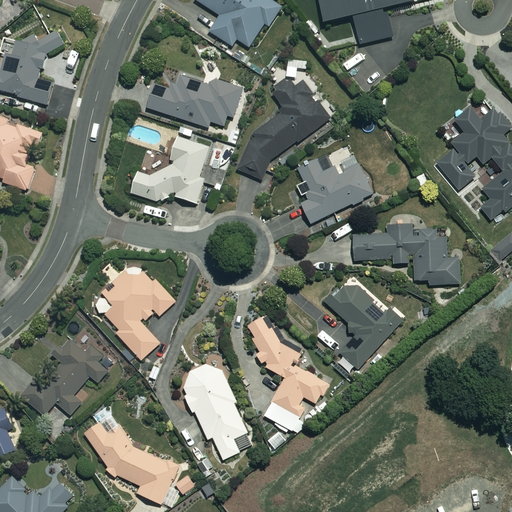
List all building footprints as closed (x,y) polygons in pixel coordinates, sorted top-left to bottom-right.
[(196,0),(220,16),(210,31),(233,47),(238,39),(250,48),(266,24),(270,27),(283,8),(272,0),(196,0)] [(319,0),(325,23),(354,16),(361,45),(392,38),(385,9),(414,2),(413,0),(319,0)] [(1,72),(0,71),(0,90),(19,95),(18,98),(45,105),(51,82),(39,79),(41,69),(45,70),(49,52),(65,45),(59,31),(50,35),(47,29),(17,44),(14,56),(5,54),(1,72)] [(404,61),(399,53),(381,67),(386,74),(404,61)] [(308,61),(289,60),(288,68),(307,70),(308,61)] [(211,86),(181,76),(176,92),(155,85),(147,108),(209,128),(211,122),(225,127),(229,116),(234,118),(243,89),(213,79),(211,86)] [(300,144),(332,120),(304,82),(297,88),(292,80),(288,83),(286,79),(274,87),(276,90),(273,93),(285,109),(253,132),(256,136),(238,171),(263,183),(275,159),(298,142),(300,144)] [(504,173),(482,189),(491,200),(481,208),(491,221),(502,212),(511,212),(511,147),(504,137),(511,129),(511,127),(495,107),(480,119),(471,108),(455,121),(465,133),(452,144),(456,149),(438,164),(459,191),(476,178),(466,167),(478,158),(484,166),(493,159),(494,160),(492,164),(494,169),(498,171),(502,170),(504,173)] [(0,177),(5,179),(3,182),(28,191),(36,169),(27,166),(35,142),(40,144),(44,134),(0,118),(0,177)] [(131,194),(158,203),(161,201),(162,203),(172,196),(198,204),(206,179),(201,178),(211,147),(178,137),(170,161),(174,162),(151,177),(139,173),(131,194)] [(306,195),(309,201),(302,204),(311,224),(374,195),(360,165),(339,174),(336,167),(324,173),(317,159),(298,168),(305,183),(297,186),(302,197),(306,195)] [(413,224),(388,225),(389,234),(354,235),(355,261),(387,260),(387,264),(415,264),(415,281),(429,281),(429,285),(461,285),(461,258),(448,258),(447,237),(438,238),(438,229),(413,230),(413,224)] [(115,306),(106,315),(120,330),(116,333),(142,361),(161,343),(142,323),(155,311),(160,316),(176,302),(156,280),(153,283),(146,275),(143,275),(142,269),(125,270),(113,281),(117,286),(110,293),(106,289),(102,293),(115,306)] [(357,286),(336,290),(325,302),(348,323),(348,334),(359,334),(341,353),(358,369),(403,321),(391,309),(385,315),(372,303),(374,302),(357,286)] [(303,371),(306,366),(300,364),(305,355),(283,345),(274,329),(271,330),(263,317),(248,326),(256,339),(254,341),(261,353),(256,355),(262,365),(266,362),(269,366),(267,369),(285,378),(273,404),(304,419),(309,409),(302,405),(305,399),(317,405),(322,395),(325,397),(331,384),(303,371)] [(44,417),(55,404),(73,419),(85,403),(75,396),(90,378),(99,385),(118,362),(89,339),(83,346),(73,338),(64,350),(60,347),(53,355),(62,362),(40,389),(36,385),(24,400),(44,417)] [(189,395),(186,396),(193,413),(196,412),(208,440),(214,438),(224,461),(241,453),(234,439),(248,433),(235,404),(237,403),(219,360),(191,372),(184,385),(189,395)] [(0,410),(0,457),(16,451),(7,431),(14,428),(5,409),(0,410)] [(139,449),(121,425),(110,433),(102,422),(85,434),(110,467),(107,471),(115,478),(118,476),(142,487),(139,494),(162,505),(180,468),(139,449)] [(32,494),(14,476),(0,489),(0,511),(61,511),(76,498),(59,481),(42,498),(35,491),(32,494)] [(196,487),(189,476),(177,484),(184,495),(196,487)] [(214,492),(209,483),(200,489),(205,498),(214,492)]
